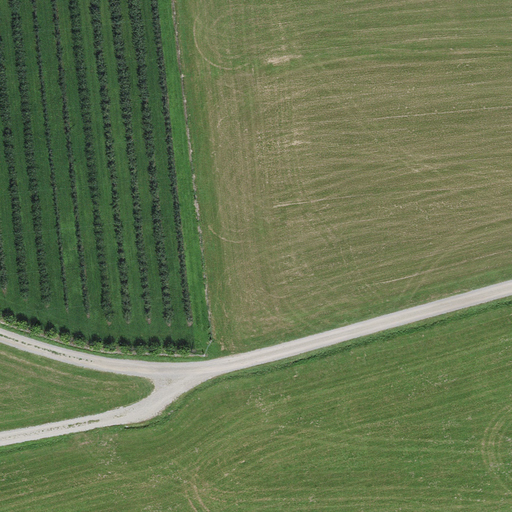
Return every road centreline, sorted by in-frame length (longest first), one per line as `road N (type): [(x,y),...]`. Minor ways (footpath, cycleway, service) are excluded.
road 1 (track): [(0,440),(134,415),(185,373),(114,365),(0,334)]
road 2 (track): [(185,373),(511,288)]
